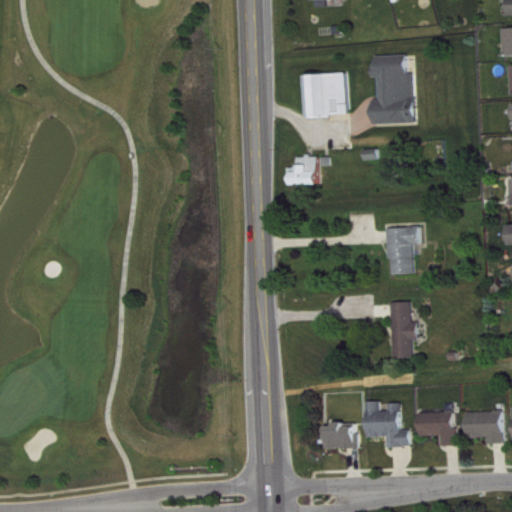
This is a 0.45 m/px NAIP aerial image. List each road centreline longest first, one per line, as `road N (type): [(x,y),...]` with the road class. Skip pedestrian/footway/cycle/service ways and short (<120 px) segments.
road 1 (residential): [(0,508),(511,481)]
road 2 (tertiary): [(271,511),(254,0)]
